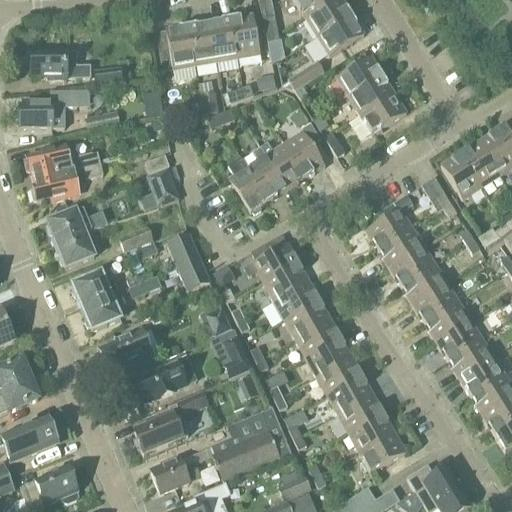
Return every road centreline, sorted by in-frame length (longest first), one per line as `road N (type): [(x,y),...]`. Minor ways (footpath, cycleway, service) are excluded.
road 1 (residential): [(495,510),(306,222),(459,127)]
road 2 (residential): [(122,511),(0,214)]
road 3 (residential): [(459,127),(381,0)]
road 4 (residential): [(0,11),(147,0)]
